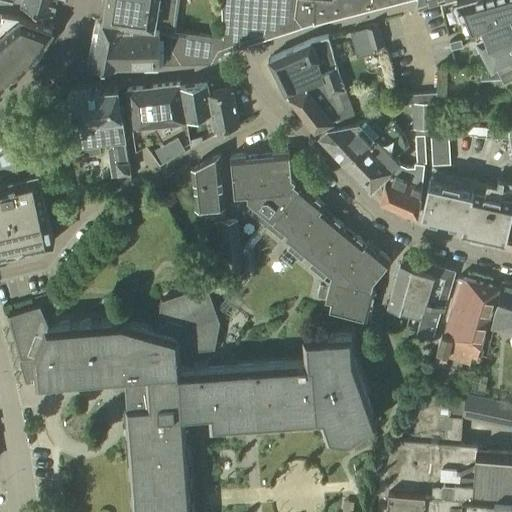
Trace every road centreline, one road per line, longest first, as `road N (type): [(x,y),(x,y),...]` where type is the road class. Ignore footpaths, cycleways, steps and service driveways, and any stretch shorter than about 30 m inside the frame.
road 1 (residential): [(0,275),(45,262),(75,219),(280,109)]
road 2 (residential): [(280,109),(399,235),(511,265)]
road 3 (residential): [(433,0),(259,49),(244,71)]
road 4 (residential): [(45,75),(244,71)]
road 5 (unclassified): [(22,511),(0,385)]
